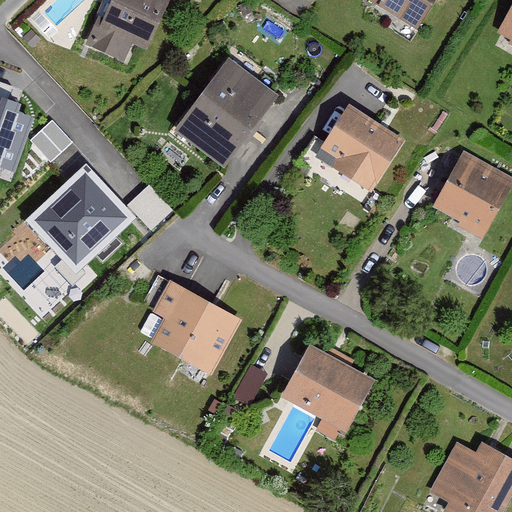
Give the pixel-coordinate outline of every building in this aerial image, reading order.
[(112,0),(89,48),(127,65),(135,47),(147,53),(172,0),(112,0)] [(436,0),(367,0),(417,31),(436,0)] [(511,7),(498,34),(511,41),(509,46),(511,47),(511,7)] [(280,99),(229,60),(174,132),(224,171),(280,99)] [(405,142),(348,107),(321,150),(337,160),(331,169),(372,194),(405,142)] [(32,119),(0,108),(0,170),(13,174),(32,119)] [(55,117),(31,137),(52,160),(75,141),(55,117)] [(511,187),(511,178),(464,153),(434,209),(459,222),(457,227),(484,241),(511,187)] [(88,164),(27,221),(75,273),(137,217),(88,164)] [(153,228),(174,208),(149,183),(128,203),(153,228)] [(242,322),(170,282),(152,313),(164,320),(150,343),(211,377),(242,322)] [(376,383),(311,346),(281,399),(346,435),(376,383)] [(256,398),(268,369),(253,363),(240,391),(256,398)] [(476,455),(457,444),(430,494),(449,504),(445,511),(505,511),(511,500),(511,460),(482,444),(476,455)]
